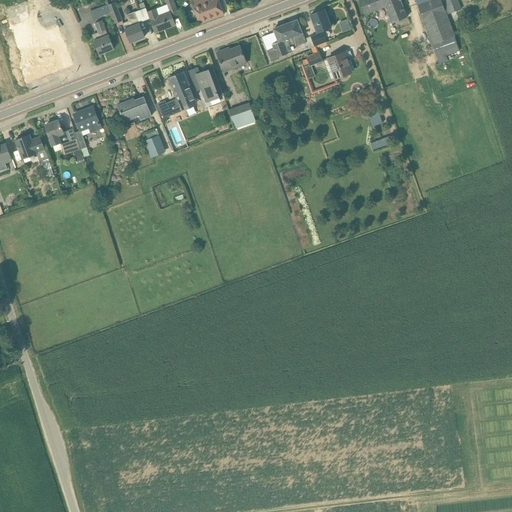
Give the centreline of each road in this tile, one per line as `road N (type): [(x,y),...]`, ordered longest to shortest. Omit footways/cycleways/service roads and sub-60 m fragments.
road 1 (unclassified): [(74,511),(0,279)]
road 2 (primary): [(85,84),(302,0)]
road 3 (unclassified): [(394,135),(347,0)]
